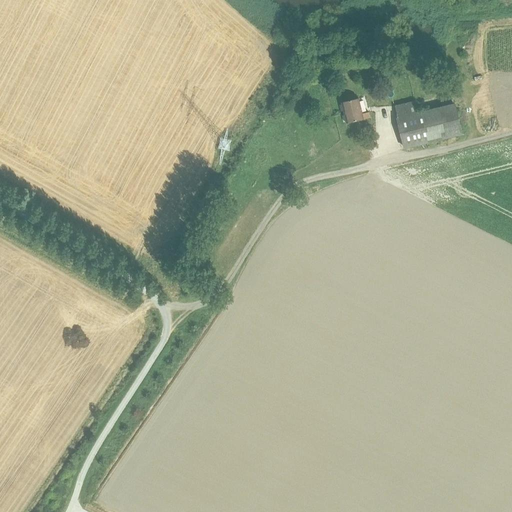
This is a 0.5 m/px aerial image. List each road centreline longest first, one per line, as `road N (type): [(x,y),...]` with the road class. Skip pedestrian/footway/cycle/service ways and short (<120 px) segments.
road 1 (unclassified): [(71,507),(99,441),(165,337),(165,315),(135,284),(0,200)]
road 2 (track): [(160,305),(201,305),(213,297),(280,201),(306,180),(511,134)]
